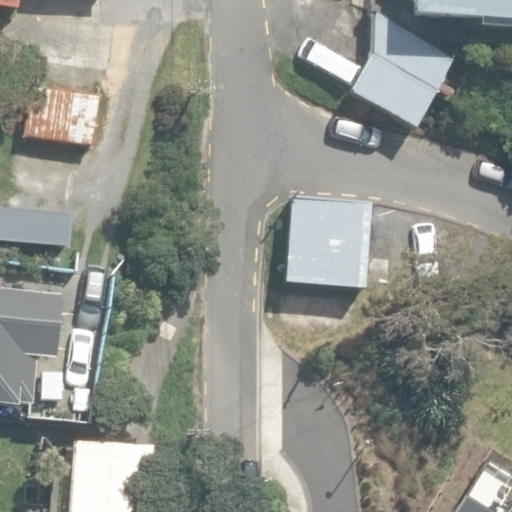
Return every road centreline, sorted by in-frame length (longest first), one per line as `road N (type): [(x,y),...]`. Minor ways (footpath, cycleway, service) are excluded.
road 1 (unclassified): [(511,242),(319,144),(224,122)]
road 2 (residential): [(230,386),(224,122)]
road 3 (residential): [(337,511),(329,449),(313,418),(283,395),(230,386)]
road 4 (residential): [(223,511),(230,386)]
road 5 (residential): [(224,122),(221,0)]
